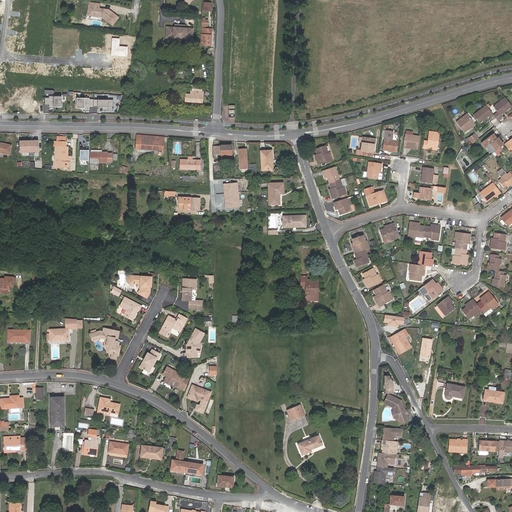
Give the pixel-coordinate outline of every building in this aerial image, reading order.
[(211,2),(204,1),(203,10),(210,11),(211,2)] [(95,12),(95,16),(104,17),(113,24),(119,16),(110,10),(100,9),(101,4),(91,3),(90,12),(95,12)] [(176,28),(168,27),(167,38),(193,39),(194,29),(185,28),(186,26),(176,25),(176,28)] [(201,44),(201,45),(211,45),(211,35),(207,35),(207,28),(206,28),(202,28),(201,44)] [(120,38),(112,38),(111,55),(127,56),(128,47),(119,46),(120,38)] [(50,98),(46,98),(46,104),(50,104),(50,108),(58,108),(58,107),(62,107),(62,96),(50,96),(50,98)] [(90,98),(77,97),(77,108),(81,108),(81,109),(89,109),(89,106),(93,106),(94,99),(90,99),(90,98)] [(114,99),(94,99),(93,106),(98,106),(98,107),(103,107),(103,110),(108,110),(108,106),(113,106),(114,99)] [(510,107),(503,99),(492,108),(495,112),(491,116),(494,119),(496,122),(500,119),(498,117),(510,107)] [(490,114),(483,105),(471,115),(478,123),(490,114)] [(472,123),(466,117),(455,126),(461,134),(469,128),(473,125),(472,123)] [(390,140),(391,132),(383,131),(382,139),(390,140)] [(435,141),(437,141),(438,132),(428,131),(427,140),(423,140),(422,148),(434,149),(435,141)] [(167,139),(168,136),(137,134),(136,148),(163,150),(164,139),(167,139)] [(410,147),(410,148),(417,149),(418,136),(404,134),(402,147),(406,148),(406,146),(410,147)] [(467,139),(471,144),(477,140),(473,135),(467,139)] [(487,146),(492,153),(502,146),(496,139),(493,141),(490,138),(489,136),(478,145),(482,150),(484,148),(487,146)] [(362,139),(361,143),(360,151),(356,151),(355,155),(360,156),(370,157),(371,153),(372,153),(373,147),(374,140),(362,139)] [(390,150),(390,151),(395,152),(396,141),(382,139),(381,150),(387,151),(387,149),(390,150)] [(29,152),(29,141),(19,141),(19,152),(29,152)] [(38,152),(38,141),(29,141),(29,152),(38,152)] [(56,147),(56,166),(69,167),(70,161),(67,161),(68,157),(68,147),(66,146),(66,141),(56,141),(54,141),(54,146),(55,146),(56,147)] [(0,152),(8,154),(10,145),(0,142),(0,152)] [(221,154),(232,154),(231,145),(213,146),(213,155),(221,154)] [(316,157),(314,157),(317,164),(330,159),(328,153),(327,153),(324,145),(314,149),(315,154),(316,157)] [(492,153),(487,146),(484,148),(490,155),(492,153)] [(89,149),(81,149),(80,159),(89,160),(89,149)] [(248,169),(247,149),(239,149),(240,169),(248,169)] [(273,169),(272,150),(260,151),(261,170),(273,169)] [(106,153),(90,152),(90,162),(106,162),(111,162),(112,153),(106,153)] [(192,159),(188,159),(180,159),(179,169),(200,170),(201,160),(192,159)] [(379,168),(381,168),(381,164),(368,163),(366,178),(377,179),(378,173),(379,168)] [(326,179),(328,184),(338,180),(333,166),(321,171),(323,178),(326,177),(327,177),(328,179),(326,179)] [(433,169),(422,168),(420,182),(431,184),(432,175),(433,169)] [(511,184),(511,178),(508,174),(505,176),(500,180),(497,183),(502,190),(505,187),(506,189),(511,184)] [(341,187),(339,180),(338,180),(328,184),(330,189),(330,191),(329,191),(331,199),(345,194),(343,186),(341,187)] [(237,182),(223,184),(225,208),(239,207),(237,182)] [(283,194),(283,183),(268,183),(268,204),(279,204),(279,194),(283,194)] [(484,203),(492,197),(498,193),(491,184),(478,195),(484,203)] [(377,202),(385,199),(382,191),(373,193),(371,187),(364,190),(369,206),(377,204),(377,202)] [(429,200),(430,193),(430,189),(419,187),(418,193),(413,193),(413,198),(418,198),(418,199),(429,200)] [(183,204),(183,209),(199,210),(200,199),(183,197),(178,197),(178,204),(183,204)] [(346,198),(333,202),(335,210),(337,209),(339,208),(340,211),(338,211),(339,215),(351,211),(346,198)] [(511,224),(511,214),(511,215),(509,212),(501,219),(505,224),(510,226),(511,224)] [(306,228),(306,216),(283,217),(283,228),(306,228)] [(413,236),(421,237),(421,236),(422,226),(417,225),(415,225),(415,223),(407,222),(405,237),(413,238),(413,236)] [(384,228),(382,228),(377,230),(380,241),(387,238),(388,240),(396,237),(392,223),(384,226),(384,228)] [(422,226),(421,236),(427,237),(427,239),(436,240),(438,226),(430,225),(430,227),(428,227),(422,226)] [(454,248),(464,250),(464,244),(464,241),(467,242),(468,234),(453,232),(452,240),(454,240),(453,248),(454,248)] [(491,241),(489,241),(488,249),(502,251),(504,243),(502,242),(502,235),(492,233),(491,239),(491,241)] [(363,250),(367,248),(365,241),(363,242),(361,234),(350,237),(352,242),(352,245),(350,246),(353,253),(363,250)] [(463,254),(464,250),(454,248),(453,256),(451,255),(450,264),(464,265),(465,257),(463,257),(463,254)] [(363,250),(353,253),(354,256),(356,256),(356,258),(355,259),(353,260),(355,268),(368,263),(363,250)] [(423,266),(430,267),(430,263),(431,259),(429,258),(429,253),(418,251),(416,265),(423,266)] [(485,270),(493,271),(495,271),(495,264),(499,265),(500,259),(497,258),(497,256),(489,255),(488,263),(486,263),(485,270)] [(416,265),(408,264),(407,272),(409,272),(408,280),(419,282),(420,276),(420,274),(422,274),(423,266),(416,265)] [(361,273),(364,278),(365,280),(363,281),(367,288),(380,281),(376,274),(375,275),(371,268),(361,273)] [(500,274),(500,272),(495,271),(493,271),(492,279),(491,279),(490,286),(501,288),(502,281),(503,281),(504,275),(500,274)] [(152,277),(130,276),(129,282),(131,287),(134,283),(140,284),(140,289),(138,293),(147,298),(150,292),(150,287),(152,287),(152,277)] [(316,293),(318,293),(318,280),(306,280),(306,276),(301,276),(301,286),(305,286),(305,299),(316,299),(316,293)] [(10,282),(14,282),(14,278),(4,277),(4,279),(0,278),(0,293),(10,294),(10,287),(10,282)] [(197,279),(183,278),(182,299),(189,299),(189,308),(197,308),(197,300),(195,300),(191,299),(192,294),(192,288),(196,289),(197,279)] [(430,279),(421,286),(426,292),(425,293),(430,299),(441,291),(436,284),(434,285),(433,284),(430,279)] [(387,291),(383,284),(373,289),(376,295),(377,296),(375,298),(379,305),(393,298),(389,290),(387,291)] [(119,295),(121,290),(115,286),(112,292),(119,295)] [(421,286),(417,289),(423,295),(425,293),(426,292),(421,286)] [(479,311),(481,314),(488,309),(489,311),(496,306),(486,293),(479,298),(481,300),(479,301),(474,305),(479,311)] [(445,296),(435,305),(443,316),(452,309),(448,304),(450,302),(445,296)] [(141,306),(125,297),(121,306),(127,309),(124,315),(133,319),(138,309),(140,310),(141,306)] [(473,316),(479,311),(474,305),(470,300),(464,305),(465,306),(463,307),(459,311),(465,320),(471,315),(473,316)] [(169,315),(163,327),(170,331),(173,327),(180,330),(187,318),(179,314),(177,317),(179,318),(177,320),(174,319),(174,318),(169,315)] [(76,328),(76,320),(65,319),(65,329),(50,329),(50,340),(68,340),(68,329),(76,328)] [(168,336),(170,331),(163,327),(160,332),(168,336)] [(101,331),(92,334),(93,340),(101,338),(106,339),(106,340),(107,341),(106,346),(108,347),(107,350),(110,354),(112,354),(112,358),(117,359),(118,355),(119,355),(121,346),(119,346),(118,346),(119,342),(118,342),(116,341),(116,338),(119,339),(120,332),(105,328),(104,331),(101,331)] [(187,345),(188,356),(197,356),(197,351),(197,346),(199,342),(204,332),(195,328),(187,345)] [(30,342),(30,330),(8,330),(8,341),(30,342)] [(402,331),(392,337),(401,353),(411,347),(402,331)] [(432,339),(423,338),(420,356),(429,358),(432,339)] [(161,354),(152,350),(150,354),(148,353),(141,367),(149,372),(157,358),(158,359),(161,354)] [(163,380),(173,385),(178,388),(184,377),(166,367),(162,375),(165,377),(163,380)] [(387,388),(387,392),(393,393),(393,383),(389,376),(386,376),(385,388),(387,388)] [(184,391),(189,380),(184,377),(178,388),(184,391)] [(170,390),(173,385),(163,380),(161,385),(170,390)] [(463,398),(465,387),(447,383),(445,395),(445,396),(445,397),(446,398),(446,399),(447,399),(448,399),(449,399),(450,399),(451,399),(451,398),(452,397),(452,396),(463,398)] [(208,400),(211,391),(192,385),(188,397),(197,400),(198,396),(208,400)] [(504,392),(489,390),(487,401),(502,403),(504,392)] [(390,393),(386,402),(395,407),(399,420),(400,422),(409,420),(402,400),(390,393)] [(10,399),(2,399),(2,409),(23,408),(23,398),(19,398),(19,396),(10,396),(10,399)] [(63,426),(63,397),(51,397),(51,426),(63,426)] [(203,412),(208,400),(200,397),(199,399),(202,400),(200,404),(198,403),(196,409),(203,412)] [(103,413),(109,414),(118,415),(119,405),(108,404),(109,401),(100,400),(98,415),(102,415),(103,413)] [(291,420),(300,417),(298,410),(302,408),(300,405),(287,411),(291,420)] [(402,436),(403,428),(389,427),(389,431),(386,431),(385,440),(394,441),(395,435),(402,436)] [(85,442),(84,452),(84,453),(96,455),(99,437),(95,437),(96,430),(89,429),(88,435),(92,436),(91,441),(86,440),(85,442)] [(323,445),(318,435),(297,444),(302,455),(312,451),(311,450),(323,445)] [(22,450),(26,450),(26,438),(21,438),(21,440),(9,440),(8,437),(3,437),(4,450),(15,450),(22,450)] [(397,454),(398,441),(394,441),(385,440),(384,453),(396,453),(397,454)] [(485,451),(498,452),(499,441),(487,441),(487,442),(484,442),(484,440),(478,440),(478,450),(485,451)] [(448,441),(448,452),(466,452),(466,441),(462,441),(448,441)] [(511,441),(503,441),(502,452),(511,451),(511,441)] [(127,454),(128,444),(110,442),(109,452),(127,454)] [(161,459),(163,448),(142,445),(141,456),(151,457),(151,458),(161,459)] [(395,463),(396,453),(384,453),(383,467),(388,467),(389,462),(395,463)] [(186,472),(187,462),(182,461),(179,461),(176,460),(172,460),(171,469),(186,472)] [(203,465),(187,462),(186,472),(202,474),(203,465)] [(381,483),(383,467),(379,467),(377,466),(376,471),(374,471),(373,483),(381,483)] [(454,467),(454,473),(461,473),(461,475),(466,475),(466,476),(471,476),(471,473),(471,472),(497,471),(497,466),(484,466),(454,467)] [(393,476),(394,468),(388,467),(383,467),(381,483),(385,484),(386,475),(393,476)] [(232,487),(233,477),(218,475),(217,486),(232,487)] [(423,496),(419,495),(417,511),(428,511),(431,494),(423,493),(423,496)] [(403,505),(404,496),(390,495),(389,504),(403,505)] [(438,504),(436,511),(448,511),(450,497),(440,496),(440,504),(438,504)] [(167,511),(168,510),(164,509),(165,505),(159,504),(159,505),(156,505),(156,503),(156,502),(151,501),(148,511),(167,511)] [(20,511),(21,503),(10,503),(9,511),(20,511)]
